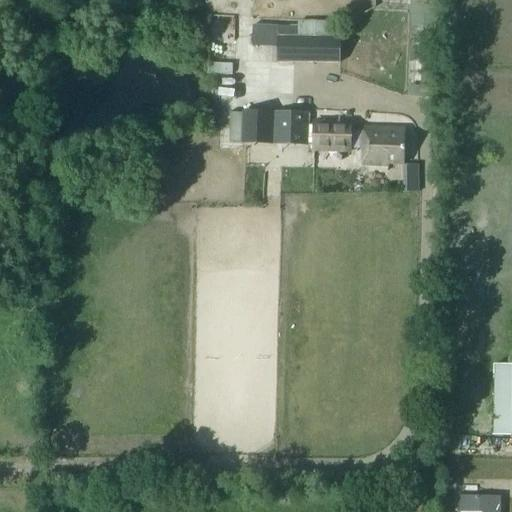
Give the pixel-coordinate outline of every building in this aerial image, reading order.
[(408,96),(432,97),(435,0),(411,0),(411,27),(423,27),(421,86),(409,86),(408,96)] [(340,63),(340,37),(278,37),(278,47),(277,63),(340,63)] [(271,145),(273,114),(244,113),(244,114),(232,113),(230,143),(242,144),(271,145)] [(275,114),(273,145),(307,146),(307,144),(313,144),(313,126),(308,126),(309,114),(275,114)] [(363,131),(350,131),(351,123),(313,123),(312,151),(350,151),(350,148),(363,149),(362,165),(388,166),(388,160),(404,161),(405,128),(363,128),(363,131)] [(419,178),(405,179),(406,192),(420,192),(419,178)] [(511,363),(497,363),(496,436),(511,435),(511,363)]
